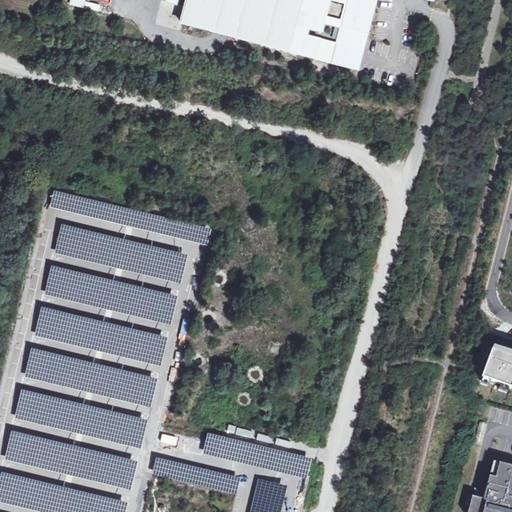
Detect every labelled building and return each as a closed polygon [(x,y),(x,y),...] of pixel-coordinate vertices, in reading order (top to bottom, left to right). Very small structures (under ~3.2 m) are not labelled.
[(188,0),(183,24),(213,32),(215,26),(235,31),(233,37),(356,69),(361,51),(306,36),(308,29),(322,32),(330,0),(334,0),(347,3),(342,21),(367,27),(374,1),(369,0),(188,0)] [(87,3),(85,10),(99,13),(101,6),(87,3)] [(342,21),(341,27),(366,33),(367,27),(342,21)] [(511,394),(511,356),(500,353),(492,389),(511,394)] [(495,478),(499,463),(493,462),(489,477),(495,478)] [(511,511),(511,466),(499,463),(495,478),(489,477),(485,492),(474,489),(472,497),(467,496),(465,504),(469,505),(467,511),(511,511)]
